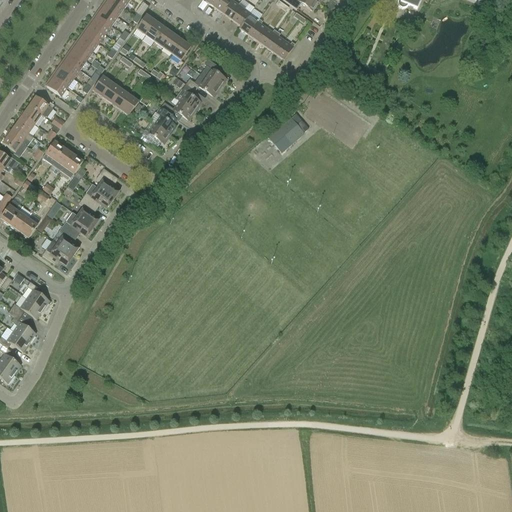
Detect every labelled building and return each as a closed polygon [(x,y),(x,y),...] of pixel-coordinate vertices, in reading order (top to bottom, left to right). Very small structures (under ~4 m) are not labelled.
[(103,9),(117,19),(123,10),(109,0),(106,0),(103,4),(105,6),(103,9)] [(109,0),(123,10),(130,1),(128,0),(109,0)] [(214,9),(220,0),(206,0),(205,3),(214,9)] [(220,0),(214,9),(223,15),(232,2),(229,0),(220,0)] [(297,10),(301,5),(312,12),(318,3),(319,4),(314,0),(297,0),(296,1),(294,0),(288,0),(287,2),(297,10)] [(408,6),(417,10),(420,0),(393,0),(398,2),(397,4),(397,6),(398,7),(399,9),(400,9),(401,10),(403,10),(405,10),(406,9),(407,8),(408,6)] [(232,2),(223,15),(232,22),(243,6),(240,3),(238,6),(232,2)] [(243,6),(232,22),(240,28),(241,28),(248,17),(249,17),(250,15),(244,10),(246,8),(243,6)] [(95,16),(111,28),(117,19),(103,9),(101,11),(99,10),(95,16)] [(88,25),(105,36),(111,28),(95,16),(94,16),(96,18),(95,20),(93,19),(88,25)] [(145,37),(155,23),(146,16),(136,30),(145,37)] [(248,36),(259,21),(256,18),(254,21),(249,17),(248,17),(241,28),(240,28),(239,30),(248,36)] [(259,21),(248,36),(257,43),(266,29),(261,25),(262,23),(259,21)] [(155,23),(145,37),(154,43),(164,29),(155,23)] [(84,35),(98,45),(105,36),(88,25),(84,31),(86,32),(84,35)] [(163,49),(173,35),(164,29),(154,43),(163,49)] [(266,29),(257,43),(266,49),(277,33),(273,31),(272,33),(266,29)] [(274,55),(284,42),(278,38),(280,35),(277,33),(266,49),(274,55)] [(76,43),(92,54),(98,45),(84,35),(82,38),(80,37),(76,43)] [(173,35),(163,49),(171,55),(181,42),(173,35)] [(181,42),(171,55),(181,62),(191,48),(181,42)] [(284,42),(274,55),(284,62),(293,48),(295,46),(291,43),(290,46),(284,42)] [(72,53),(86,63),(92,54),(76,43),(72,48),(74,50),(72,53)] [(63,60),(80,72),(86,63),(72,53),(70,56),(68,54),(63,60)] [(59,70),(73,81),(80,72),(63,60),(59,66),(61,68),(59,70)] [(200,76),(220,90),(227,81),(217,74),(220,69),(208,61),(204,66),(206,68),(200,76)] [(51,78),(67,89),(73,81),(59,70),(57,73),(55,72),(51,78)] [(156,86),(159,81),(163,76),(159,73),(158,74),(155,78),(156,78),(154,80),(153,83),(156,86)] [(185,86),(195,93),(199,88),(214,99),(220,90),(200,76),(194,84),(189,80),(185,86)] [(67,89),(51,78),(47,84),(49,85),(46,88),(61,98),(67,89)] [(102,98),(111,84),(102,78),(92,92),(102,98)] [(176,81),(173,85),(179,90),(182,85),(176,81)] [(120,90),(111,84),(102,98),(110,104),(120,90)] [(176,100),(195,113),(201,105),(192,98),(195,93),(185,86),(176,100)] [(120,90),(110,104),(119,111),(129,97),(120,90)] [(138,103),(129,97),(119,111),(128,117),(138,103)] [(29,108),(41,117),(45,119),(45,118),(47,119),(53,111),(51,110),(54,106),(44,99),(42,102),(35,98),(29,108)] [(160,109),(178,122),(182,117),(189,122),(195,113),(176,100),(179,102),(173,110),(164,104),(160,109)] [(22,117),(35,126),(41,117),(45,119),(41,117),(29,108),(22,117)] [(154,125),(170,137),(176,128),(174,126),(177,122),(178,123),(178,122),(160,109),(157,115),(160,117),(154,125)] [(35,126),(22,117),(15,126),(28,135),(35,126)] [(51,124),(60,130),(64,125),(55,118),(51,124)] [(304,135),(303,135),(308,130),(300,121),(295,125),(290,119),(267,138),(281,154),(304,135)] [(48,135),(53,139),(57,134),(60,130),(51,124),(51,125),(54,127),(51,132),(48,135)] [(170,137),(154,125),(148,134),(145,131),(141,137),(151,144),(154,139),(164,145),(170,137)] [(9,135),(27,148),(33,139),(28,135),(15,126),(9,135)] [(27,148),(9,135),(2,145),(14,154),(13,156),(19,160),(27,148)] [(51,167),(64,149),(54,143),(42,160),(51,167)] [(64,149),(51,167),(61,173),(73,156),(64,149)] [(0,168),(8,174),(11,170),(13,172),(19,165),(10,159),(9,160),(0,153),(0,168)] [(73,156),(61,173),(70,180),(82,163),(73,156)] [(0,175),(3,171),(8,174),(0,168),(0,182),(1,182),(4,178),(0,175)] [(77,175),(82,178),(86,174),(81,170),(77,175)] [(97,189),(113,201),(120,191),(111,184),(115,178),(103,170),(96,181),(101,184),(97,189)] [(75,187),(71,183),(67,189),(72,192),(75,187)] [(92,185),(86,195),(82,200),(94,208),(97,204),(106,210),(113,201),(97,189),(92,185)] [(9,202),(3,198),(0,203),(0,209),(2,211),(9,202)] [(100,219),(91,213),(94,208),(82,200),(79,205),(83,208),(77,217),(93,229),(100,219)] [(12,202),(9,207),(0,218),(0,219),(9,226),(18,213),(15,211),(18,206),(12,202)] [(19,213),(9,226),(19,233),(31,215),(22,209),(19,213)] [(47,217),(52,220),(55,215),(50,212),(47,217)] [(31,215),(19,233),(28,240),(37,227),(28,220),(31,215)] [(74,236),(77,232),(86,239),(93,229),(77,217),(70,227),(66,223),(62,228),(74,236)] [(70,241),(74,236),(62,228),(59,233),(63,237),(57,246),(73,257),(80,248),(70,241)] [(37,246),(46,250),(49,240),(41,237),(37,246)] [(57,246),(52,242),(45,252),(42,257),(54,265),(57,260),(66,267),(73,257),(57,246)] [(9,287),(4,283),(0,288),(5,292),(9,287)] [(26,288),(28,289),(22,297),(43,312),(49,302),(37,294),(40,291),(30,284),(26,288)] [(26,300),(20,309),(14,305),(11,310),(21,317),(24,313),(36,321),(43,312),(22,297),(26,300)] [(0,303),(0,309),(6,314),(9,311),(0,303)] [(13,333),(29,344),(36,335),(18,322),(21,317),(11,310),(7,315),(13,319),(11,322),(17,327),(13,333)] [(23,354),(29,344),(13,333),(6,342),(1,338),(0,338),(0,345),(2,347),(2,346),(7,350),(11,345),(23,354)] [(7,350),(2,346),(2,347),(0,349),(0,352),(4,355),(0,361),(0,366),(14,376),(21,367),(9,359),(12,354),(7,350)] [(14,376),(0,366),(0,380),(7,385),(14,376)]
